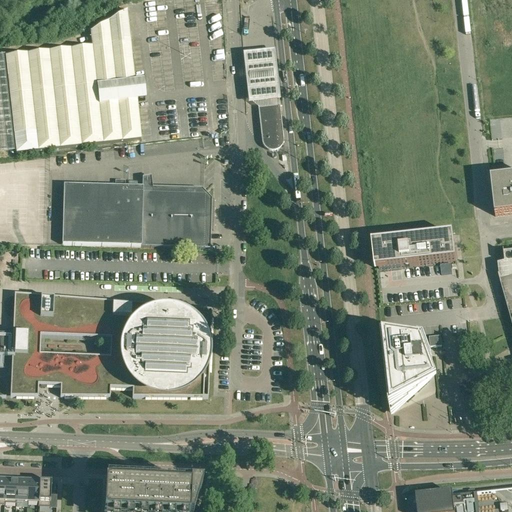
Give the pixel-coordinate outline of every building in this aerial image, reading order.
[(92,47),(5,57),(16,155),(141,141),(137,102),(145,101),(143,81),(135,82),(127,11),(91,33),(92,47)] [(242,57),(247,106),(252,106),(279,103),(273,53),(242,57)] [(283,142),(283,140),(279,107),(258,109),(262,142),(262,144),(262,145),(263,146),(264,147),(264,148),(265,149),(266,150),(267,150),(268,151),(269,151),(270,151),(272,152),(273,152),(274,152),(275,151),(276,151),(277,150),(278,150),(279,149),(280,148),(281,147),(282,146),(282,145),(282,144),(283,143),(283,142)] [(511,177),(491,180),(495,217),(511,215),(511,177)] [(191,189),(125,188),(61,186),(60,246),(210,250),(211,200),(201,190),(191,189)] [(375,271),(456,262),(453,235),(372,244),(375,271)] [(504,252),(503,252),(505,263),(498,265),(499,276),(498,276),(501,285),(511,322),(511,325),(511,252),(504,253),(504,252)] [(452,264),(441,266),(442,276),(453,275),(452,269),(452,264)] [(0,354),(12,355),(10,398),(38,398),(38,386),(61,387),(60,395),(60,398),(110,399),(110,389),(133,390),(132,395),(132,399),(208,399),(208,398),(203,398),(203,394),(208,395),(211,312),(14,296),(13,317),(14,317),(13,334),(1,334),(1,333),(0,333),(0,354)] [(429,338),(430,345),(430,348),(442,347),(441,337),(429,338)] [(393,413),(393,414),(395,412),(439,389),(425,349),(423,339),(389,342),(387,343),(385,342),(393,413)] [(17,482),(5,481),(4,504),(5,504),(16,504),(16,502),(17,482)] [(16,502),(27,502),(28,482),(17,482),(16,502)] [(27,502),(38,503),(39,483),(28,482),(27,502)] [(38,503),(38,508),(50,508),(51,483),(39,483),(38,503)] [(103,511),(194,511),(201,489),(189,489),(105,485),(105,489),(104,489),(103,511)] [(417,511),(476,511),(475,495),(474,495),(474,493),(470,493),(470,495),(453,497),(453,493),(416,497),(417,511)]
